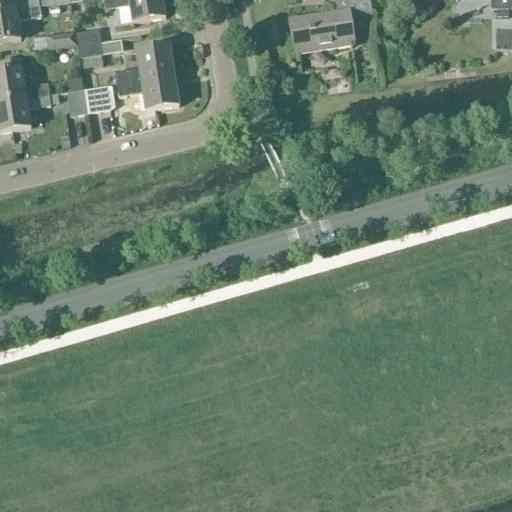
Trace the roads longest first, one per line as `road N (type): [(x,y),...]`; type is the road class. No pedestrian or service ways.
road 1 (secondary): [(0,328),(511,183)]
road 2 (residential): [(0,187),(200,131),(215,93),(201,0)]
